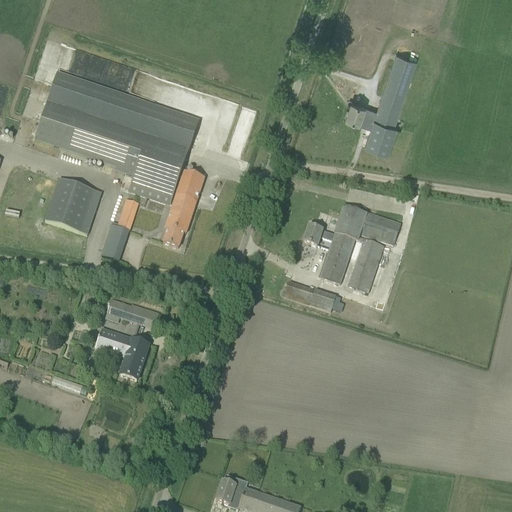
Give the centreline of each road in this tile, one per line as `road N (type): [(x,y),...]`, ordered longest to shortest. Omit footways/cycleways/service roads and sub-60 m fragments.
road 1 (unclassified): [(157,511),(333,0)]
road 2 (track): [(511,200),(276,165)]
road 3 (track): [(232,292),(0,258)]
